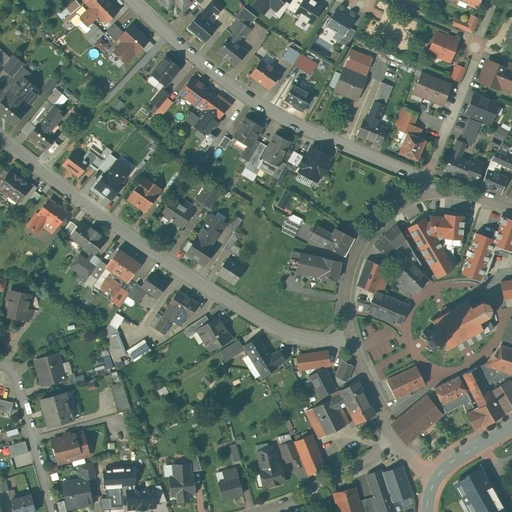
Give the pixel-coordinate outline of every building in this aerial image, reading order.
[(80,6),(74,0),(70,0),(63,6),(70,14),(80,6)] [(105,0),(83,0),(83,1),(91,9),(93,12),(105,0)] [(107,0),(105,0),(93,12),(97,15),(104,23),(117,11),(107,0)] [(157,0),(164,5),(168,0),(170,0),(182,10),(191,0),(157,0)] [(212,0),(211,0),(199,15),(205,20),(213,11),(216,14),(222,7),(212,0)] [(257,0),(253,5),(263,13),(270,5),(275,10),(276,11),(284,0),(257,0)] [(279,18),(289,4),(284,0),(276,11),(275,10),(273,14),(279,18)] [(322,6),(311,0),(299,0),(292,14),(311,25),(322,6)] [(256,17),(243,7),(234,17),(236,18),(237,18),(248,27),(256,17)] [(91,9),(87,13),(87,14),(86,15),(85,13),(80,18),(83,21),(93,12),(91,9)] [(353,20),(335,9),(325,25),(335,32),(332,37),(339,42),(349,27),(353,20)] [(93,12),(83,21),(87,25),(96,17),(97,15),(93,12)] [(199,15),(198,14),(187,27),(204,41),(215,28),(205,20),(199,15)] [(471,15),(467,23),(453,18),(450,24),(471,32),(477,18),(471,15)] [(244,37),(250,29),(248,27),(237,18),(236,18),(229,28),(233,32),(235,29),(243,35),(242,35),(244,37)] [(123,32),(113,23),(105,31),(115,42),(119,37),(123,32)] [(511,23),(511,24),(502,47),(511,51),(511,23)] [(94,24),(83,35),(92,44),(96,41),(91,36),(99,28),(94,24)] [(146,39),(130,25),(123,32),(119,37),(134,51),(135,52),(146,39)] [(355,31),(349,27),(339,42),(346,46),(355,31)] [(99,28),(91,36),(96,41),(103,33),(99,28)] [(243,35),(235,29),(233,32),(228,38),(236,44),(242,35),(243,35)] [(457,42),(438,34),(431,53),(449,60),(457,42)] [(96,43),(101,47),(105,43),(99,38),(96,43)] [(236,44),(228,38),(217,52),(234,65),(245,51),(236,44)] [(134,51),(123,41),(113,52),(124,62),(134,51)] [(300,54),(288,47),(282,57),(293,64),(300,54)] [(371,58),(351,50),(343,65),(343,67),(364,76),(371,58)] [(316,63),(300,54),(293,64),(309,74),(316,63)] [(22,64),(13,56),(2,68),(12,76),(20,66),(22,64)] [(165,56),(151,74),(165,85),(179,67),(165,56)] [(260,59),(249,75),(268,89),(280,73),(260,59)] [(511,63),(505,60),(502,67),(511,70),(511,63)] [(511,70),(502,67),(488,61),(485,69),(484,68),(479,81),(498,89),(500,83),(509,87),(511,79),(511,70)] [(463,68),(456,65),(450,78),(454,79),(458,81),(463,68)] [(28,73),(20,66),(12,76),(9,80),(14,85),(21,77),(23,79),(28,73)] [(364,76),(343,67),(333,91),(356,100),(366,77),(364,76)] [(430,76),(420,72),(412,92),(422,97),(430,76)] [(450,84),(430,76),(422,97),(442,104),(450,84)] [(14,85),(8,92),(9,92),(6,95),(14,102),(18,97),(21,97),(27,101),(30,103),(37,95),(35,93),(37,90),(37,87),(36,84),(32,82),(29,83),(23,79),(21,77),(14,85)] [(198,81),(197,82),(192,78),(180,93),(195,105),(197,103),(207,90),(207,89),(202,85),(202,84),(198,81)] [(50,79),(42,88),(49,93),(56,84),(50,79)] [(380,82),(373,100),(384,105),(392,86),(380,82)] [(311,94),(292,84),(283,100),(292,105),(292,106),(302,111),(311,94)] [(169,95),(162,89),(152,101),(159,107),(167,98),(169,95)] [(217,97),(207,90),(197,103),(203,109),(217,119),(227,106),(228,106),(217,97)] [(6,95),(0,102),(0,113),(13,124),(24,110),(14,102),(6,95)] [(230,104),(218,95),(217,97),(228,106),(227,106),(228,106),(230,104)] [(497,104),(476,95),(472,107),(468,106),(466,113),(490,123),(497,104)] [(172,102),(167,98),(159,107),(164,111),(172,102)] [(384,105),(373,100),(365,119),(376,124),(384,105)] [(54,106),(40,124),(48,131),(63,113),(54,106)] [(418,112),(403,106),(397,119),(413,125),(418,112)] [(164,111),(159,107),(155,112),(160,116),(164,111)] [(217,119),(203,109),(197,117),(191,112),(185,120),(205,135),(208,131),(217,119)] [(261,126),(245,117),(233,137),(246,145),(249,147),(254,139),(261,126)] [(480,123),(469,118),(462,135),(473,140),(480,123)] [(376,124),(365,119),(363,124),(360,123),(356,135),(379,144),(386,128),(376,124)] [(413,125),(397,119),(395,123),(399,125),(397,129),(406,133),(416,137),(420,128),(413,125)] [(35,127),(28,121),(20,130),(28,136),(35,127)] [(505,140),(511,126),(501,121),(494,135),(505,140)] [(40,124),(39,123),(35,127),(28,136),(44,150),(55,136),(48,131),(40,124)] [(205,135),(197,146),(204,151),(216,136),(208,131),(205,135)] [(289,141),(274,133),(261,158),(276,166),(279,161),(289,141)] [(416,137),(406,133),(405,137),(402,136),(399,143),(402,144),(399,152),(416,159),(424,140),(416,137)] [(224,135),(218,145),(224,149),(230,139),(224,135)] [(500,142),(493,138),(490,144),(497,148),(500,142)] [(249,147),(246,145),(241,154),(249,159),(259,142),(254,139),(249,147)] [(456,139),(443,170),(463,179),(464,177),(470,162),(468,161),(460,157),(465,143),(456,139)] [(249,159),(246,164),(251,167),(258,171),(261,165),(256,162),(265,145),(259,142),(249,159)] [(500,151),(507,153),(509,146),(502,144),(500,151)] [(301,167),(299,171),(303,173),(302,174),(312,179),(313,178),(317,180),(320,173),(323,175),(328,165),(326,164),(330,156),(321,152),(320,153),(311,148),(306,157),(303,156),(298,165),(301,167)] [(97,156),(89,149),(82,158),(88,162),(91,164),(97,156)] [(82,158),(72,150),(62,164),(78,176),(88,162),(82,158)] [(298,165),(303,156),(293,150),(284,166),(298,174),(299,171),(301,167),(298,165)] [(511,168),(511,158),(495,151),(491,158),(486,170),(492,172),(494,166),(498,168),(500,164),(511,169),(511,168)] [(104,160),(97,156),(91,164),(97,168),(104,160)] [(470,162),(464,177),(475,182),(482,165),(474,162),(476,159),(469,157),(468,161),(470,162)] [(276,166),(261,158),(260,160),(266,163),(264,168),(273,172),(276,166)] [(0,161),(0,177),(1,178),(9,167),(1,161),(0,161)] [(285,164),(279,161),(276,166),(273,172),(279,176),(285,164)] [(97,184),(95,182),(91,188),(99,195),(102,192),(110,198),(129,172),(122,167),(121,168),(114,163),(103,177),(97,184)] [(30,186),(10,170),(0,183),(0,189),(8,196),(17,202),(30,186)] [(492,172),(486,170),(480,186),(500,193),(506,178),(492,172)] [(134,190),(132,189),(126,199),(144,212),(151,202),(149,201),(154,195),(156,196),(161,189),(143,176),(134,190)] [(30,186),(17,202),(14,205),(20,209),(35,189),(30,186)] [(217,193),(208,187),(200,201),(209,206),(217,193)] [(278,205),(286,208),(291,193),(283,191),(278,205)] [(191,211),(171,198),(161,214),(170,220),(168,222),(169,223),(171,221),(181,227),(191,211)] [(66,212),(49,199),(38,213),(38,214),(47,220),(55,226),(66,212)] [(47,220),(38,214),(29,226),(38,232),(47,220)] [(242,218),(235,214),(227,226),(234,230),(242,218)] [(301,219),(291,214),(289,214),(287,218),(299,224),(301,223),(302,220),(301,219)] [(426,216),(407,228),(437,278),(457,266),(456,264),(458,263),(453,253),(454,247),(461,248),(464,216),(444,214),(444,216),(441,216),(428,215),(426,216)] [(223,223),(210,215),(207,221),(220,229),(223,223)] [(475,232),(472,241),(474,242),(473,246),(471,246),(469,251),(471,251),(469,256),(467,255),(466,260),(468,261),(466,266),(464,265),(461,273),(480,280),(493,244),(511,251),(511,248),(511,219),(502,216),(494,239),(475,232)] [(299,224),(287,218),(281,231),(292,237),(299,224)] [(90,229),(80,221),(69,235),(94,253),(103,241),(97,237),(99,235),(98,234),(92,229),(90,229)] [(220,229),(207,221),(197,237),(209,245),(220,229)] [(332,233),(315,224),(308,237),(325,246),(332,233)] [(351,237),(335,228),(332,233),(325,246),(341,255),(342,254),(344,255),(352,239),(350,238),(351,237)] [(233,232),(224,247),(229,250),(238,236),(233,232)] [(401,233),(391,239),(395,246),(398,250),(407,244),(401,233)] [(387,234),(376,246),(388,255),(395,246),(391,239),(387,234)] [(197,237),(196,237),(186,253),(204,264),(214,248),(209,245),(197,237)] [(418,261),(407,244),(398,250),(400,249),(407,256),(400,262),(402,265),(408,259),(416,267),(420,264),(418,261)] [(106,264),(104,267),(123,279),(125,281),(138,264),(117,249),(106,264)] [(300,252),(291,251),(290,259),(298,261),(300,252)] [(298,261),(295,271),(311,275),(310,278),(319,280),(320,277),(335,280),(340,262),(300,252),(298,261)] [(243,269),(227,258),(217,273),(233,284),(243,269)] [(298,261),(290,259),(287,269),(295,271),(298,261)] [(386,267),(366,259),(357,284),(375,292),(376,291),(385,295),(386,293),(382,291),(389,276),(383,274),(386,267)] [(416,267),(408,259),(402,265),(392,275),(399,282),(403,286),(406,290),(412,296),(422,285),(423,286),(427,282),(426,281),(428,279),(416,267)] [(123,279),(104,267),(106,264),(100,260),(95,267),(89,275),(95,280),(91,286),(107,297),(110,293),(112,294),(118,286),(123,279)] [(85,265),(80,261),(74,269),(79,273),(85,265)] [(95,267),(87,261),(85,265),(79,273),(87,278),(89,275),(95,267)] [(166,283),(150,271),(140,285),(140,286),(146,290),(156,297),(166,283)] [(511,279),(500,281),(503,299),(505,298),(511,297),(511,279)] [(140,285),(136,282),(128,293),(126,296),(137,303),(146,290),(140,286),(140,285)] [(128,293),(118,286),(112,294),(110,293),(107,297),(120,306),(126,296),(128,293)] [(29,295),(9,290),(3,317),(13,319),(14,316),(24,318),(24,317),(26,308),(29,295)] [(196,302),(177,291),(168,306),(177,312),(182,315),(187,317),(196,302)] [(368,312),(383,318),(394,299),(385,295),(376,291),(371,302),(367,312),(368,312)] [(371,302),(357,298),(356,310),(367,313),(368,312),(367,312),(371,302)] [(456,306),(449,310),(448,308),(446,309),(445,306),(439,309),(440,312),(439,313),(440,315),(432,319),(430,319),(430,320),(431,321),(434,325),(433,326),(433,325),(432,326),(433,328),(431,329),(430,328),(429,328),(428,328),(427,328),(426,329),(426,330),(426,331),(424,333),(423,331),(422,331),(423,333),(422,334),(422,335),(420,336),(421,338),(423,336),(428,345),(426,346),(426,348),(429,347),(431,350),(433,349),(432,346),(440,342),(441,344),(444,343),(446,347),(445,348),(447,349),(447,347),(455,343),(458,349),(485,334),(484,332),(493,327),(487,316),(489,317),(490,315),(489,314),(490,310),(492,310),(492,308),(490,308),(488,304),(489,302),(488,301),(486,303),(482,302),(482,299),(480,300),(480,302),(476,304),(475,302),(474,303),(475,305),(471,307),(467,301),(468,298),(466,298),(465,301),(458,305),(457,303),(455,304),(456,306)] [(407,304),(394,299),(383,318),(398,325),(407,304)] [(130,301),(118,320),(126,325),(139,306),(130,301)] [(177,312),(168,306),(158,322),(168,327),(171,322),(177,312)] [(37,311),(26,308),(24,317),(29,321),(37,311)] [(182,315),(177,312),(171,322),(174,322),(177,324),(182,315)] [(205,315),(184,328),(189,336),(198,330),(198,329),(210,322),(205,315)] [(210,322),(198,329),(198,330),(210,350),(230,337),(218,317),(210,322)] [(511,317),(509,318),(499,344),(511,348),(511,317)] [(168,327),(158,322),(155,328),(164,333),(168,327)] [(126,355),(117,333),(108,337),(117,358),(119,357),(126,355)] [(270,356),(258,336),(243,346),(255,365),(270,356)] [(117,358),(108,337),(104,339),(114,363),(120,360),(119,357),(117,358)] [(150,350),(143,340),(132,347),(139,357),(150,350)] [(235,341),(218,351),(224,360),(230,357),(228,355),(239,348),(235,341)] [(511,348),(499,344),(485,363),(476,367),(489,391),(491,390),(504,413),(511,408),(511,388),(511,386),(511,382),(511,348)] [(93,359),(96,367),(102,364),(103,368),(114,364),(109,352),(93,359)] [(282,361),(276,352),(270,356),(255,365),(261,375),(282,361)] [(327,352),(297,356),(299,369),(328,365),(327,352)] [(57,353),(35,360),(42,385),(61,380),(64,379),(63,375),(57,353)] [(352,365),(342,360),(336,375),(346,381),(352,365)] [(415,366),(390,378),(399,396),(409,392),(424,384),(415,366)] [(489,391),(476,367),(458,376),(470,400),(462,404),(465,413),(472,429),(481,425),(482,427),(504,413),(491,390),(489,391)] [(324,368),(307,377),(318,397),(335,388),(324,368)] [(74,372),(63,375),(64,379),(61,380),(63,386),(77,383),(74,372)] [(346,381),(336,375),(336,377),(336,387),(346,381)] [(458,376),(433,388),(445,412),(462,404),(470,400),(458,376)] [(399,396),(390,378),(386,379),(395,398),(399,396)] [(358,381),(338,390),(345,404),(355,424),(374,414),(358,381)] [(121,383),(110,385),(116,413),(131,409),(121,383)] [(338,390),(329,395),(331,398),(305,411),(319,437),(348,423),(340,407),(345,404),(338,390)] [(65,392),(40,399),(48,426),(73,419),(65,392)] [(409,392),(399,396),(395,398),(398,404),(410,395),(409,392)] [(441,414),(427,395),(391,424),(405,444),(441,414)] [(12,402),(0,399),(0,411),(10,414),(12,402)] [(18,433),(17,428),(6,431),(7,436),(18,433)] [(63,437),(51,440),(58,463),(88,455),(82,432),(71,435),(67,433),(65,434),(63,437)] [(310,433),(294,441),(308,475),(325,467),(310,433)] [(131,440),(114,441),(116,461),(132,460),(131,440)] [(25,441),(8,446),(11,457),(28,453),(25,441)] [(299,457),(293,441),(278,445),(279,452),(287,450),(292,460),(299,457)] [(273,448),(257,452),(261,469),(259,470),(263,487),(284,482),(279,465),(278,465),(273,448)] [(240,459),(237,449),(231,451),(234,461),(240,459)] [(201,470),(196,453),(187,454),(188,462),(190,462),(190,471),(201,470)] [(116,461),(117,474),(104,475),(106,499),(120,498),(121,498),(120,485),(134,484),(132,460),(116,461)] [(92,461),(79,465),(80,470),(77,471),(79,479),(86,478),(87,478),(95,477),(92,461)] [(188,462),(171,464),(172,476),(168,477),(170,496),(176,495),(176,501),(189,500),(188,494),(194,494),(193,474),(191,474),(190,471),(190,462),(188,462)] [(401,465),(381,472),(391,502),(412,496),(401,465)] [(53,479),(59,477),(58,475),(56,475),(53,467),(50,468),(53,479)] [(505,511),(481,467),(453,482),(468,511),(505,511)] [(242,494),(235,468),(228,469),(227,469),(224,469),(224,471),(222,471),(224,480),(217,482),(222,499),(242,494)] [(381,472),(380,470),(366,474),(373,495),(373,496),(371,497),(376,511),(394,511),(391,502),(381,472)] [(5,478),(0,479),(0,486),(1,491),(8,490),(5,478)] [(79,479),(62,482),(67,508),(91,504),(87,478),(86,478),(79,479)] [(134,484),(120,485),(121,498),(128,498),(127,491),(135,490),(134,484)] [(160,485),(152,486),(153,489),(154,503),(166,502),(160,485)] [(354,488),(333,493),(339,511),(341,511),(360,511),(357,501),(354,488)] [(135,490),(127,491),(128,498),(129,509),(137,508),(137,509),(146,508),(146,507),(154,507),(154,503),(153,489),(135,490)] [(34,511),(30,495),(10,500),(13,511),(34,511)] [(376,511),(371,497),(357,501),(360,511),(376,511)]
